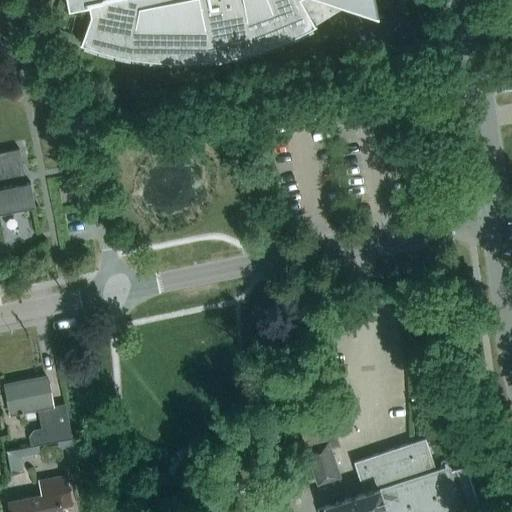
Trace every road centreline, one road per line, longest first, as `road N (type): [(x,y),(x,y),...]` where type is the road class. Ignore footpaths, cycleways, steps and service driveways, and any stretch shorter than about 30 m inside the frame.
road 1 (residential): [(113,293),(494,215)]
road 2 (residential): [(113,293),(78,131),(24,0)]
road 3 (tertiary): [(494,215),(466,0)]
road 4 (tertiary): [(511,338),(494,215)]
